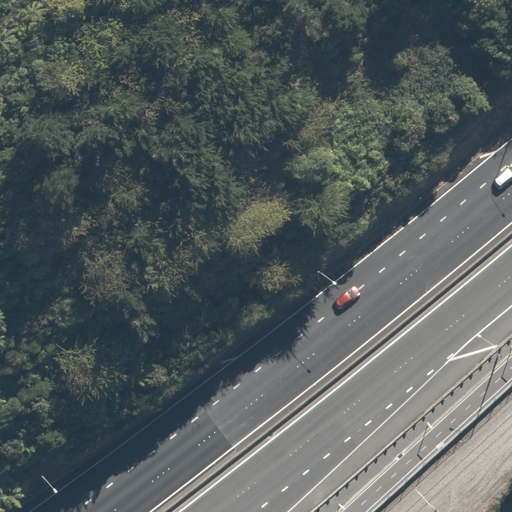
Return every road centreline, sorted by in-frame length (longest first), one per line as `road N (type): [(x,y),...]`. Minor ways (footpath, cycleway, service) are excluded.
road 1 (trunk): [(61,511),(390,282)]
road 2 (trunk): [(104,511),(390,282)]
road 3 (trunk): [(511,274),(310,445)]
road 4 (trunk): [(390,282),(511,178)]
